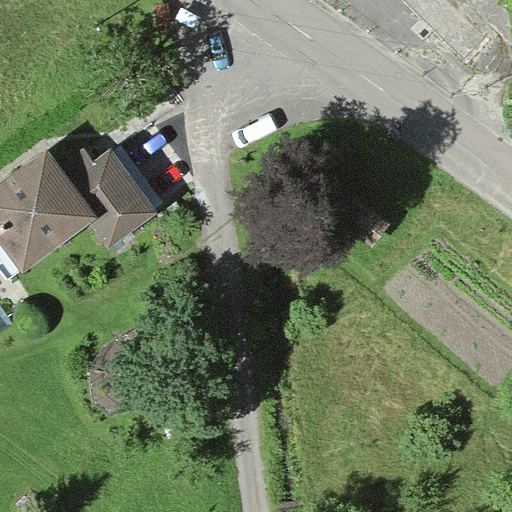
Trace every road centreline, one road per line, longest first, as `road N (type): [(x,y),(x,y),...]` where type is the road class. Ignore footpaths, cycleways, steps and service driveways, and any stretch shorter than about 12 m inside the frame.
road 1 (residential): [(255,511),(203,104),(229,0)]
road 2 (secondary): [(511,185),(249,0)]
